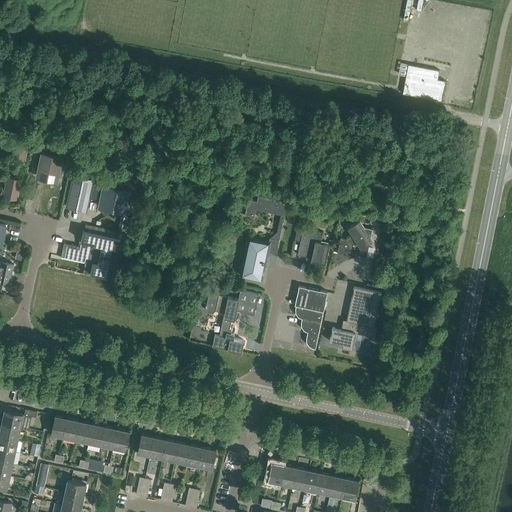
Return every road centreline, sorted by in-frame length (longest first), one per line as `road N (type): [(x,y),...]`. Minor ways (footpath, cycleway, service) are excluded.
road 1 (unclassified): [(509,128),(41,38)]
road 2 (tertiary): [(446,433),(509,128)]
road 3 (residential): [(246,435),(0,383)]
road 4 (residential): [(255,396),(18,344)]
road 5 (residential): [(446,433),(255,396)]
road 6 (residential): [(377,511),(384,464),(246,435)]
road 7 (residential): [(255,396),(280,273),(324,282)]
road 8 (residential): [(18,344),(42,224)]
